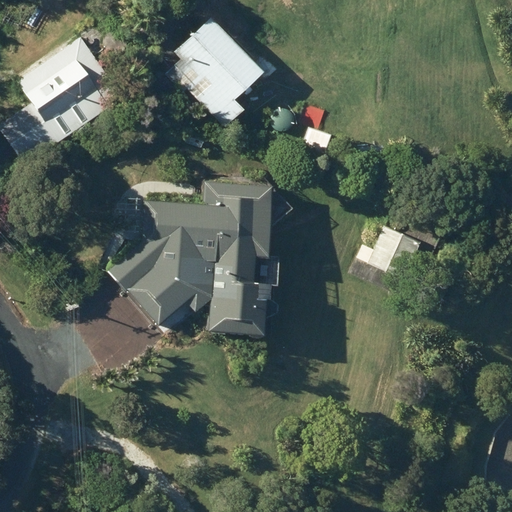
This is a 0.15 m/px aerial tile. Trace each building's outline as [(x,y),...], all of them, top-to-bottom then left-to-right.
[(169,52),(177,60),(162,74),(180,94),(185,89),(220,126),(238,109),(228,98),(257,70),(206,17),(169,52)] [(27,103),(0,121),(0,134),(21,165),(103,109),(98,100),(113,90),(77,37),(12,82),(27,103)] [(327,134),(305,127),(299,147),(321,153),(327,134)] [(139,241),(104,270),(122,291),(124,290),(154,325),(181,302),(190,313),(207,299),(204,331),(257,334),(259,297),(250,297),(252,255),(260,255),(266,187),(202,182),(200,206),(142,201),(139,241)] [(415,240),(381,223),(364,262),(397,277),(415,240)]
